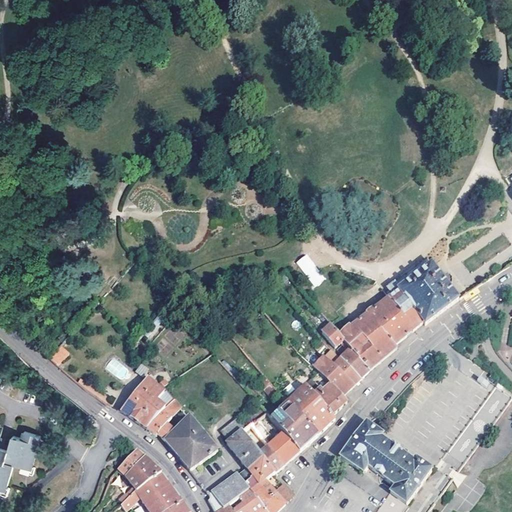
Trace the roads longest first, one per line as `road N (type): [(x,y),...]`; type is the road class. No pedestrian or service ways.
road 1 (residential): [(293,511),(338,436),(406,361),(511,281)]
road 2 (residential): [(0,329),(157,455),(199,511)]
